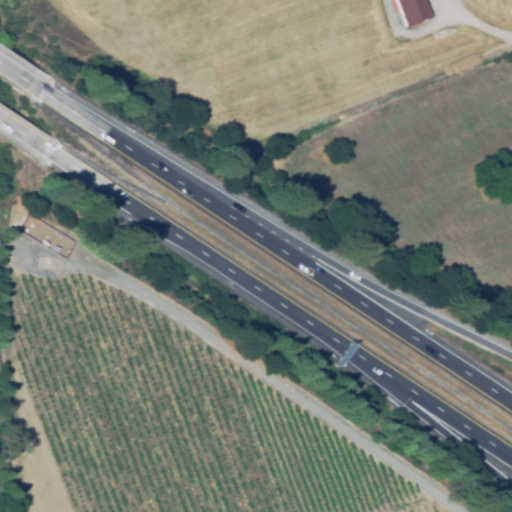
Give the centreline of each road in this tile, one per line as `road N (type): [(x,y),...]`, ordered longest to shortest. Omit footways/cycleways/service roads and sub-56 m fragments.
road 1 (motorway): [(511,403),(44,92)]
road 2 (motorway): [(49,152),(377,369)]
road 3 (motorway): [(511,361),(233,220)]
road 4 (motorway): [(377,369),(511,492)]
road 5 (motorway): [(377,369),(511,458)]
